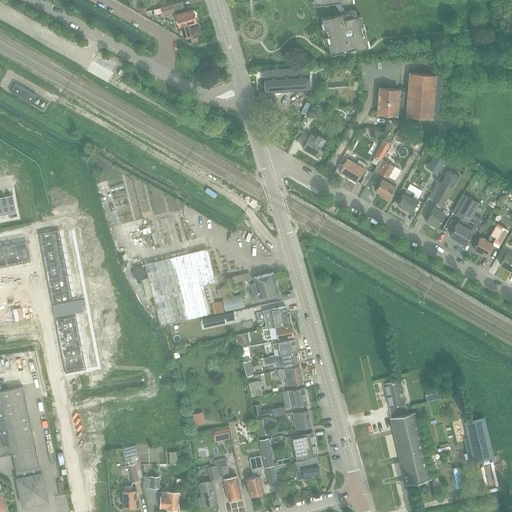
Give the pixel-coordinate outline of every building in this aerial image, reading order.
[(163,14),(174,11),(172,4),(160,8),(153,9),(154,15),(162,13),(163,14)] [(346,12),(343,8),(337,8),(341,13),(323,18),(321,18),(324,29),(325,29),(328,42),(327,43),(330,54),(332,53),(332,54),(355,48),(355,50),(368,47),(362,25),(363,25),(360,14),(357,15),(356,14),(355,12),(354,11),(353,11),(352,11),(350,11),(349,12),(346,12)] [(193,37),(189,24),(196,22),(192,9),(175,14),(182,37),(185,36),(186,39),(193,37)] [(193,35),(200,33),(198,26),(191,28),(193,35)] [(309,89),(308,74),(308,69),(263,72),(265,92),(309,89)] [(440,118),(442,90),(443,76),(435,76),(435,75),(409,73),(408,92),(398,91),(398,89),(379,87),(377,113),(396,115),(396,113),(405,114),(405,116),(431,118),(431,117),(440,118)] [(36,96),(36,95),(15,83),(10,92),(32,104),(36,96)] [(310,103),(305,113),(312,117),(317,106),(310,103)] [(398,130),(393,138),(403,143),(407,136),(398,130)] [(315,137),(310,134),(302,148),(315,155),(321,145),(325,139),(317,134),(315,137)] [(384,138),(373,156),(380,160),(381,158),(391,142),(384,138)] [(437,173),(447,155),(437,150),(427,167),(437,173)] [(356,181),(366,164),(358,159),(356,163),(346,158),(339,171),(356,181)] [(388,199),(395,186),(392,184),(395,180),(388,176),(394,165),(384,160),(378,171),(384,175),(375,190),(381,193),(380,195),(388,199)] [(437,202),(426,221),(437,227),(445,213),(440,210),(459,176),(449,170),(432,199),(437,202)] [(490,181),(487,187),(497,193),(501,187),(490,181)] [(422,192),(418,199),(413,196),(415,193),(407,188),(397,205),(410,212),(418,199),(423,203),(427,195),(422,192)] [(460,217),(450,235),(465,243),(472,231),(475,232),(480,224),(470,218),(478,203),(466,196),(462,193),(452,211),(456,214),(460,217)] [(13,195),(5,196),(9,213),(16,212),(13,195)] [(5,196),(0,197),(0,205),(2,215),(9,213),(5,196)] [(498,246),(508,229),(497,223),(487,240),(480,236),(473,248),(485,255),(492,243),(498,246)] [(59,230),(38,234),(39,241),(60,237),(59,230)] [(60,237),(39,241),(41,249),(62,245),(60,237)] [(20,252),(13,254),(15,264),(30,261),(26,241),(18,242),(20,252)] [(18,242),(3,245),(7,265),(15,264),(13,254),(20,252),(18,242)] [(62,245),(41,249),(42,257),(63,253),(62,245)] [(207,248),(144,263),(148,278),(141,279),(146,297),(152,295),(160,325),(210,313),(203,284),(204,284),(208,303),(214,301),(209,283),(215,281),(207,248)] [(511,270),(511,254),(507,251),(500,263),(511,270)] [(63,253),(42,257),(44,264),(65,260),(63,253)] [(65,260),(44,264),(45,272),(66,267),(65,260)] [(66,267),(45,272),(47,279),(68,275),(66,267)] [(258,297),(278,292),(273,273),(253,278),(255,284),(251,285),(253,293),(257,292),(258,297)] [(68,275),(47,279),(48,287),(69,283),(68,275)] [(69,283),(48,287),(50,295),(71,291),(69,283)] [(71,291),(50,295),(51,302),(72,298),(71,291)] [(240,294),(222,298),(225,311),(243,307),(248,306),(247,303),(243,304),(241,298),(244,297),(243,295),(241,295),(240,294)] [(211,303),(213,314),(224,311),(221,300),(211,303)] [(262,329),(269,328),(291,323),(289,312),(286,312),(285,306),(269,309),(263,310),(266,326),(261,327),(262,329)] [(233,311),(208,316),(210,325),(224,322),(224,321),(234,319),(233,311)] [(75,315),(55,319),(56,327),(77,323),(75,315)] [(77,323),(56,327),(57,334),(78,330),(77,323)] [(271,339),(277,337),(277,338),(293,335),(291,323),(269,328),(271,339)] [(78,330),(57,334),(59,342),(79,338),(78,330)] [(244,333),(234,335),(236,344),(237,344),(237,347),(241,346),(240,344),(246,343),(244,333)] [(79,338),(59,342),(60,349),(81,345),(79,338)] [(274,355),(296,351),(294,340),(272,344),(274,355)] [(81,345),(60,349),(63,365),(74,363),(72,355),(82,353),(81,345)] [(251,356),(250,356),(248,346),(240,348),(242,357),(243,361),(252,360),(251,356)] [(269,356),(264,357),(265,363),(270,362),(277,361),(278,366),(282,365),(298,362),(296,351),(274,355),(269,356)] [(74,363),(63,365),(65,372),(85,368),(82,353),(72,355),(74,363)] [(250,362),(243,363),(246,377),(253,376),(250,362)] [(287,386),(302,383),(299,366),(284,369),(287,386)] [(400,379),(383,383),(391,417),(408,413),(400,379)] [(251,396),(262,394),(260,380),(248,383),(251,396)] [(0,455),(12,453),(23,505),(46,500),(22,386),(0,390),(0,455)] [(296,406),(307,404),(303,387),(288,390),(290,403),(291,407),(296,406)] [(282,391),(286,408),(290,406),(286,390),(282,391)] [(439,391),(425,394),(426,401),(440,398),(439,391)] [(254,419),(272,416),(271,408),(260,410),(259,404),(252,405),(254,419)] [(296,430),(311,427),(308,410),(292,413),(296,430)] [(202,411),(192,413),(195,425),(205,423),(202,411)] [(406,483),(430,477),(414,412),(408,413),(391,417),(390,417),(406,483)] [(473,461),(493,457),(483,417),(464,422),(473,461)] [(262,418),(255,419),(259,437),(266,436),(262,418)] [(312,432),(291,436),(296,459),(317,455),(314,442),(312,432)] [(268,438),(259,440),(261,452),(265,451),(269,450),(271,450),(268,438)] [(138,477),(142,476),(138,460),(139,460),(136,446),(122,449),(125,463),(131,462),(131,464),(128,465),(132,482),(139,481),(138,477)] [(177,462),(176,451),(169,451),(170,463),(177,462)] [(253,476),(246,478),(249,496),(263,493),(263,492),(269,491),(267,483),(263,484),(260,468),(263,468),(260,455),(249,457),(253,476)] [(270,456),(263,457),(265,466),(272,465),(270,456)] [(318,463),(316,457),(294,461),(294,462),(286,464),(287,468),(295,466),(296,470),(294,471),(296,479),(319,475),(319,473),(320,471),(319,468),(317,466),(316,463),(318,463)] [(228,500),(241,497),(236,475),(229,477),(225,458),(214,461),(215,466),(218,477),(223,476),(228,500)] [(211,479),(218,477),(215,466),(208,467),(211,479)] [(266,468),(268,484),(276,482),(273,467),(266,468)] [(158,487),(159,477),(143,476),(143,487),(158,487)] [(199,506),(204,505),(204,506),(217,503),(212,481),(199,483),(202,497),(198,498),(199,506)] [(135,498),(137,498),(136,490),(132,490),(131,485),(124,486),(124,491),(123,491),(123,506),(135,506),(135,498)] [(178,492),(166,491),(161,491),(160,507),(166,508),(166,509),(177,509),(178,492)]
